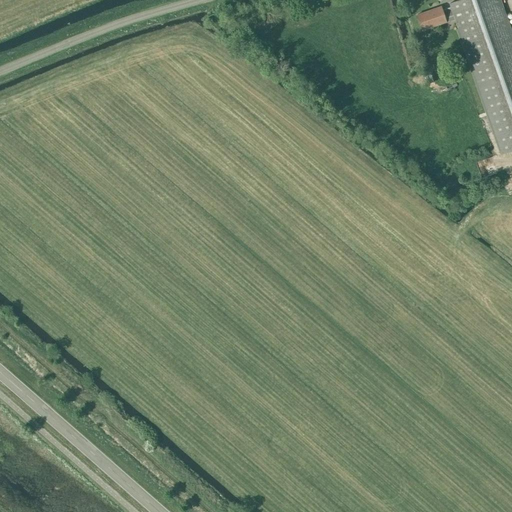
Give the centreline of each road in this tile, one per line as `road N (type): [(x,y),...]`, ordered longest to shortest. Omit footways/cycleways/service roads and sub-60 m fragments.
road 1 (unclassified): [(0,71),(200,0)]
road 2 (tertiary): [(157,511),(0,374)]
